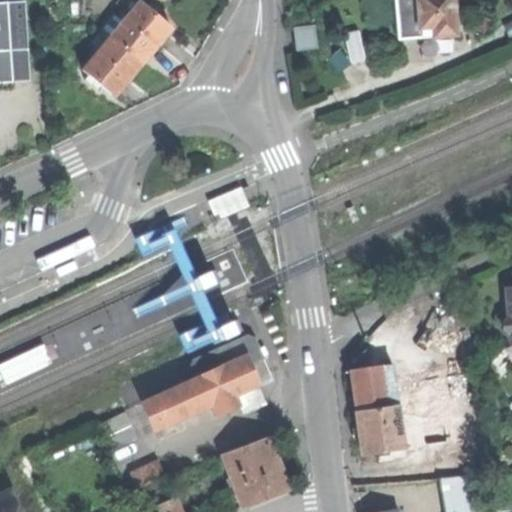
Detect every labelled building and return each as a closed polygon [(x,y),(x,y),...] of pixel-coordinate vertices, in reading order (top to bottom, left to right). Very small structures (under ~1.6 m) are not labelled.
[(0,0),(0,79),(34,77),(30,18),(13,19),(11,0),(0,0)] [(28,0),(11,0),(13,19),(30,18),(28,0)] [(116,33),(147,59),(161,42),(175,24),(145,0),(142,0),(127,19),(116,33)] [(402,40),(424,38),(421,0),(399,0),(400,16),(402,40)] [(421,0),(424,38),(459,35),(456,0),(421,0)] [(117,11),(106,25),(116,33),(127,19),(117,11)] [(94,39),(104,47),(116,33),(106,25),(94,39)] [(300,50),(318,47),(316,28),(297,30),(300,50)] [(347,35),(354,64),(368,60),(361,32),(347,35)] [(134,75),(147,59),(116,33),(104,47),(87,68),(119,94),(134,75)] [(251,205),(243,186),(211,200),(216,214),(221,212),(223,217),(251,205)] [(354,207),(347,210),(352,223),(359,220),(354,207)] [(79,266),(77,263),(57,272),(58,273),(61,279),(75,272),(80,270),(79,266)] [(511,295),(506,295),(507,316),(511,319),(502,328),(502,337),(509,337),(509,346),(511,348),(511,295)] [(261,312),(280,352),(289,348),(270,308),(261,312)] [(190,364),(195,375),(199,374),(243,354),(245,360),(259,353),(252,336),(245,334),(242,335),(210,349),(192,357),(190,364)] [(245,360),(243,354),(199,374),(195,375),(141,399),(143,403),(154,426),(211,401),(216,411),(236,402),(231,391),(254,381),(249,370),(245,360)] [(379,365),(380,372),(393,370),(391,360),(383,362),(383,365),(379,365)] [(364,461),(406,454),(399,412),(396,390),(393,370),(380,372),(351,377),(357,418),(364,461)] [(254,381),(231,391),(239,408),(262,398),(254,381)] [(440,383),(396,390),(399,412),(443,405),(440,383)] [(443,405),(399,412),(406,454),(450,447),(443,405)] [(101,420),(111,447),(137,438),(127,410),(101,420)] [(222,454),(241,503),(286,485),(277,461),(267,436),(222,454)] [(28,456),(15,462),(28,489),(29,488),(40,511),(54,511),(40,483),(41,483),(28,456)] [(135,486),(137,486),(162,474),(155,458),(128,470),(135,486)] [(141,496),(167,484),(162,474),(137,486),(141,496)] [(440,487),(444,511),(469,511),(464,482),(440,487)] [(18,511),(7,489),(0,492),(0,511),(18,511)] [(157,506),(159,511),(179,511),(173,498),(157,506)]
